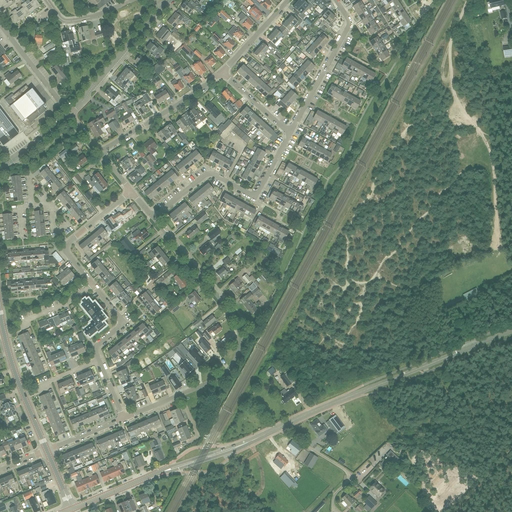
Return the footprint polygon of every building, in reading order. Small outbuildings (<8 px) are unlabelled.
[(32,0),(33,0),(30,3),(35,9),(40,6),(35,0),(32,0)] [(260,0),(261,0),(262,2),(260,4),(262,7),(263,6),(267,9),(271,4),(269,3),(270,2),(268,1),(268,0),(267,0),(260,0)] [(302,0),(299,0),(297,3),(306,11),(308,9),(310,10),(313,6),(312,5),(310,3),(308,1),(305,3),(302,0)] [(327,0),(323,0),(320,3),(318,6),(321,9),(323,11),(326,8),(324,6),(328,1),(327,0)] [(396,0),(393,0),(388,4),(391,8),(399,3),(396,0)] [(490,2),(487,3),(487,10),(492,9),(492,8),(499,6),(505,5),(503,0),(490,0),(489,0),(490,2)] [(186,1),(181,7),(189,13),(193,8),(198,12),(201,9),(195,3),(192,6),(186,1)] [(25,2),(23,4),(30,13),(35,9),(30,3),(27,5),(25,2)] [(356,12),(363,7),(360,2),(353,7),(356,12)] [(297,3),(293,7),(299,13),(298,15),(302,20),(306,16),(304,14),(306,11),(297,3)] [(402,8),(399,3),(391,8),(394,13),(402,8)] [(23,8),(20,10),(22,13),(25,17),(30,13),(23,4),(21,5),(23,8)] [(259,10),(254,6),(252,9),(249,6),(247,9),(244,6),(242,9),(246,13),(248,12),(253,16),(257,19),(262,14),(260,12),(258,10),(259,10)] [(363,7),(356,12),(359,16),(367,11),(366,11),(369,10),(367,7),(365,9),(363,7)] [(216,13),(226,22),(230,17),(220,8),(216,13)] [(405,13),(402,8),(394,13),(397,17),(405,13)] [(13,11),(20,20),(25,17),(22,13),(20,10),(17,12),(15,10),(13,11)] [(320,16),(322,17),(319,19),(322,21),(321,22),(321,23),(322,24),(332,14),(328,10),(324,15),(323,13),(320,16)] [(20,20),(13,11),(11,13),(13,15),(10,17),(15,24),(20,20)] [(367,11),(359,16),(362,21),(370,16),(367,11)] [(182,13),(179,16),(176,13),(168,22),(175,27),(181,20),(187,25),(191,20),(182,13)] [(405,13),(397,17),(400,22),(408,17),(405,13)] [(332,14),(322,24),(319,27),(324,31),(325,29),(325,27),(323,26),(326,23),(328,25),(332,29),(333,29),(337,32),(340,29),(337,26),(337,25),(335,23),(338,20),(335,17),(332,14)] [(249,20),(245,16),(243,19),(242,19),(239,22),(244,26),(248,29),(253,24),(251,22),(249,20)] [(291,16),(287,20),(294,27),(296,24),(298,26),(302,21),(297,16),(294,19),(291,16)] [(373,21),(370,16),(362,21),(365,25),(373,21)] [(408,17),(400,22),(403,27),(405,30),(410,26),(408,23),(411,22),(408,17)] [(283,24),(280,28),(287,34),(289,32),(294,27),(287,20),(283,24)] [(375,25),(373,21),(365,25),(368,30),(377,24),(375,25)] [(377,24),(368,30),(371,35),(379,30),(380,29),(377,24)] [(400,27),(398,24),(394,26),(391,28),(395,35),(398,33),(397,31),(398,31),(397,29),(400,27)] [(90,39),(87,26),(79,28),(81,34),(80,34),(82,41),(90,39)] [(238,28),(237,29),(234,26),(228,33),(232,37),(234,35),(235,36),(239,39),(244,34),(241,32),(242,32),(240,30),(238,28)] [(171,33),(163,27),(156,36),(163,42),(171,33)] [(287,34),(280,28),(278,30),(276,29),(272,34),(279,40),(281,38),(283,39),(286,35),(289,38),(290,36),(287,34)] [(178,39),(183,44),(185,42),(177,34),(178,33),(175,30),(174,32),(174,31),(171,35),(177,40),(178,39)] [(319,38),(326,44),(329,41),(326,38),(328,35),(324,32),(323,32),(321,30),(319,32),(317,33),(320,36),(319,38)] [(69,31),(62,33),(64,42),(68,41),(71,52),(74,51),(74,54),(78,53),(78,50),(80,50),(79,43),(76,44),(73,33),(70,34),(69,31)] [(221,38),(215,32),(212,35),(218,41),(221,38)] [(37,40),(33,44),(35,46),(35,47),(37,49),(47,41),(40,33),(35,37),(37,40)] [(382,38),(379,40),(377,37),(370,42),(373,47),(380,42),(386,39),(388,37),(386,33),(381,37),(382,38)] [(222,40),(224,42),(223,44),(225,46),(226,46),(230,49),(234,44),(232,42),(231,40),(232,39),(228,34),(222,40)] [(279,40),(272,34),(267,39),(271,42),(268,44),(277,52),(279,50),(276,48),(276,47),(274,45),(279,40)] [(219,43),(212,36),(210,38),(217,46),(219,43)] [(326,44),(319,38),(317,40),(314,37),(312,39),(323,48),(326,44)] [(323,48),(312,39),(311,40),(314,43),(312,45),(319,51),(323,48)] [(47,41),(37,49),(39,52),(39,51),(41,54),(45,51),(48,54),(53,50),(47,41)] [(381,44),(380,42),(373,47),(376,51),(385,46),(383,43),(381,44)] [(146,48),(153,54),(152,55),(154,57),(158,53),(160,55),(164,50),(158,45),(155,47),(150,43),(146,48)] [(309,49),(306,46),(303,43),(301,45),(308,50),(306,52),(313,58),(316,55),(309,49)] [(180,48),(187,55),(192,51),(184,44),(180,48)] [(268,54),(266,52),(269,49),(263,44),(258,49),(266,56),(268,54)] [(309,49),(316,55),(319,51),(312,45),(310,47),(307,44),(306,46),(309,49)] [(385,46),(376,51),(379,56),(386,51),(385,49),(386,48),(385,46)] [(511,46),(503,48),(505,58),(511,56),(511,46)] [(222,49),(220,47),(213,53),(216,55),(220,58),(225,54),(223,52),(223,51),(221,50),(222,49)] [(46,60),(48,59),(55,54),(55,53),(58,51),(57,49),(44,57),(46,60)] [(266,56),(258,49),(253,54),(259,59),(262,56),(264,58),(266,56)] [(202,55),(196,50),(194,53),(199,58),(202,55)] [(386,51),(379,56),(382,61),(389,56),(386,51)] [(277,52),(274,55),(280,61),(283,57),(277,52)] [(5,54),(0,58),(0,63),(1,65),(3,67),(10,61),(5,54)] [(146,55),(143,59),(139,56),(135,61),(143,68),(147,63),(148,63),(151,60),(150,60),(151,58),(146,55)] [(213,58),(210,55),(204,61),(207,64),(207,63),(211,67),(216,62),(214,60),(212,58),(213,58)] [(165,61),(168,64),(172,68),(173,68),(174,67),(170,62),(173,59),(171,57),(165,61)] [(345,61),(343,63),(342,66),(347,69),(351,61),(346,58),(345,61)] [(302,60),(301,61),(306,65),(312,70),(315,67),(308,60),(306,63),(302,60)] [(168,64),(165,61),(154,71),(158,75),(165,69),(163,67),(168,64)] [(193,66),(195,69),(197,71),(200,75),(206,71),(204,68),(203,66),(201,64),(199,61),(193,66)] [(306,65),(301,61),(300,63),(303,66),(301,67),(308,74),(312,70),(306,65)] [(351,61),(347,69),(352,72),(356,64),(351,61)] [(251,62),(249,65),(240,75),(244,78),(250,71),(248,69),(251,67),(253,64),(251,62)] [(248,64),(246,67),(243,65),(237,72),(240,75),(249,65),(248,64)] [(260,65),(269,73),(272,70),(266,64),(263,67),(261,64),(260,65)] [(356,64),(352,72),(357,74),(361,66),(356,64)] [(60,65),(58,67),(56,65),(51,69),(62,84),(67,80),(61,72),(64,70),(60,65)] [(361,66),(357,74),(361,77),(366,69),(361,66)] [(183,70),(187,74),(183,77),(185,79),(186,79),(189,83),(195,79),(193,77),(193,76),(192,75),(192,74),(187,67),(183,70)] [(296,67),(295,68),(305,77),(308,74),(301,67),(299,70),(296,67)] [(126,69),(121,74),(129,80),(133,75),(136,77),(139,74),(132,68),(130,72),(126,69)] [(305,77),(295,68),(293,70),(297,73),(295,74),(302,81),(305,77)] [(371,71),(366,69),(361,77),(366,79),(371,71)] [(253,73),(250,71),(244,78),(247,82),(257,71),(255,70),(253,73)] [(11,76),(8,72),(4,76),(10,84),(21,76),(17,71),(11,76)] [(258,73),(257,71),(247,82),(251,85),(257,78),(255,76),(258,73)] [(375,74),(371,71),(366,79),(371,82),(375,74)] [(142,77),(143,76),(150,82),(152,81),(154,78),(147,72),(144,76),(141,73),(140,75),(142,77)] [(289,75),(286,73),(284,76),(287,78),(287,77),(290,79),(288,82),(296,88),(299,84),(294,80),(289,75)] [(129,80),(121,74),(117,79),(120,82),(118,85),(124,91),(127,87),(125,85),(129,80)] [(290,74),(289,75),(294,80),(299,84),(302,81),(295,74),(293,77),(290,74)] [(257,78),(251,85),(254,88),(264,78),(262,76),(259,79),(257,78)] [(265,79),(264,78),(254,88),(258,91),(264,84),(262,82),(265,79)] [(266,86),(264,84),(258,91),(261,94),(272,83),(272,82),(273,81),(272,79),(269,83),(266,86)] [(176,82),(175,80),(171,83),(174,88),(175,87),(178,92),(183,87),(182,85),(181,83),(179,80),(176,82)] [(273,84),(272,83),(261,94),(265,98),(266,96),(268,98),(275,91),(273,89),(271,90),(269,88),(273,84)] [(332,84),(331,86),(327,94),(332,96),(336,88),(334,87),(335,85),(332,84)] [(45,104),(32,89),(30,91),(26,85),(13,96),(12,94),(4,99),(9,107),(11,111),(13,110),(19,119),(18,119),(21,123),(22,122),(26,127),(27,126),(29,127),(34,123),(33,121),(46,111),(42,106),(45,104)] [(158,91),(164,101),(169,97),(167,94),(171,92),(166,85),(163,87),(163,88),(158,91)] [(112,86),(110,88),(105,93),(111,99),(109,102),(116,107),(118,105),(117,104),(116,102),(121,97),(115,92),(117,90),(112,86)] [(336,88),(332,96),(337,99),(342,89),(339,87),(338,89),(336,88)] [(288,94),(295,100),(298,97),(291,91),(288,88),(286,89),(289,92),(288,94)] [(237,102),(232,96),(233,96),(227,89),(222,93),(227,100),(230,98),(234,104),(233,104),(237,110),(241,107),(242,106),(240,103),(241,103),(239,100),(237,102)] [(345,90),(342,89),(337,99),(342,102),(346,94),(344,92),(345,90)] [(164,101),(158,91),(156,92),(157,95),(155,97),(152,93),(149,95),(154,103),(157,101),(159,104),(164,101)] [(288,94),(286,96),(280,91),(279,93),(281,95),(291,104),(295,100),(288,94)] [(142,96),(143,98),(134,104),(137,109),(136,110),(140,115),(141,114),(141,115),(147,111),(143,106),(147,103),(147,104),(151,101),(149,98),(150,97),(148,93),(146,93),(142,96)] [(351,96),(346,94),(342,102),(346,104),(351,96)] [(291,104),(281,95),(280,97),(282,98),(276,105),(279,107),(281,106),(285,110),(288,107),(291,104)] [(355,99),(351,96),(346,104),(351,107),(355,99)] [(237,110),(231,102),(227,106),(224,103),(227,101),(225,99),(223,102),(220,99),(218,101),(228,112),(231,115),(237,110)] [(355,99),(351,107),(356,110),(361,102),(355,99)] [(129,109),(125,102),(114,109),(115,111),(123,107),(126,111),(129,109)] [(215,108),(210,103),(205,107),(211,113),(210,113),(215,118),(220,114),(215,109),(215,108)] [(241,120),(250,110),(246,107),(240,114),(242,116),(239,119),(240,119),(236,123),(235,122),(234,123),(236,125),(238,123),(241,120)] [(19,134),(0,109),(0,142),(3,146),(19,134)] [(115,114),(113,109),(105,114),(108,118),(115,114)] [(190,117),(187,119),(192,125),(194,128),(202,122),(206,119),(200,111),(199,112),(198,109),(196,111),(194,109),(188,114),(190,117)] [(253,113),(250,110),(241,120),(242,122),(245,119),(247,120),(253,113)] [(316,113),(314,116),(313,119),(312,120),(315,122),(316,120),(318,122),(322,114),(317,111),(316,113)] [(133,120),(129,113),(120,118),(124,125),(133,120)] [(247,120),(249,122),(246,125),(248,127),(257,116),(253,113),(247,120)] [(322,114),(318,122),(323,124),(322,126),(327,116),(322,114)] [(88,124),(90,128),(93,127),(93,126),(96,124),(96,125),(100,122),(103,121),(104,120),(101,116),(88,124)] [(260,120),(257,116),(248,127),(249,128),(252,125),(254,127),(260,120)] [(332,119),(327,116),(322,126),(324,127),(325,126),(328,127),(332,119)] [(192,125),(187,119),(185,121),(183,118),(176,123),(180,127),(178,130),(180,132),(183,130),(182,130),(188,125),(189,127),(192,125)] [(225,130),(232,123),(227,118),(217,129),(222,133),(225,130)] [(332,119),(328,127),(330,128),(329,130),(332,131),(332,130),(333,130),(337,122),(332,119)] [(120,127),(115,120),(112,122),(116,130),(120,127)] [(260,120),(254,127),(256,128),(253,132),(255,133),(264,123),(260,120)] [(93,127),(90,128),(93,133),(100,129),(103,127),(100,122),(96,125),(96,124),(93,126),(93,127)] [(112,122),(108,125),(113,132),(116,130),(112,122)] [(342,124),(337,122),(333,130),(332,130),(332,131),(334,133),(335,131),(337,132),(342,124)] [(236,126),(232,123),(225,130),(229,134),(232,131),(236,126)] [(267,126),(264,123),(255,133),(256,134),(259,131),(261,133),(267,126)] [(170,124),(164,129),(170,137),(173,134),(175,136),(178,134),(176,132),(177,132),(170,124)] [(342,124),(337,132),(342,135),(347,127),(342,124)] [(267,126),(261,133),(263,135),(260,138),(262,139),(271,129),(267,126)] [(93,133),(96,138),(100,135),(101,138),(107,134),(103,127),(100,129),(93,133)] [(170,137),(164,129),(157,134),(163,142),(170,137)] [(271,129),(262,139),(263,140),(266,137),(268,139),(275,132),(271,129)] [(186,139),(180,132),(177,135),(182,142),(186,139)] [(304,134),(302,138),(298,146),(302,149),(307,140),(304,139),(306,135),(305,135),(304,134)] [(337,145),(340,147),(345,136),(342,135),(338,142),(337,141),(336,145),(337,145)] [(309,141),(307,140),(302,149),(306,151),(313,139),(311,138),(309,141)] [(156,151),(154,149),(153,148),(157,146),(151,139),(144,145),(149,152),(149,151),(152,155),(156,151)] [(313,139),(306,151),(311,153),(315,145),(313,143),(315,140),(313,139)] [(326,151),(323,149),(319,158),(323,160),(330,148),(332,143),(330,141),(326,151)] [(170,149),(165,142),(162,145),(167,151),(170,149)] [(317,146),(315,145),(311,153),(315,155),(321,143),(319,142),(317,146)] [(321,143),(315,155),(319,158),(323,149),(321,148),(323,144),(321,143)] [(75,144),(69,149),(73,153),(78,148),(75,144)] [(255,153),(263,157),(266,153),(263,152),(264,149),(255,144),(253,148),(256,150),(255,153)] [(192,153),(198,161),(202,158),(195,150),(193,147),(191,149),(194,152),(192,153)] [(331,149),(330,148),(323,160),(327,162),(332,154),(329,152),(331,149)] [(213,162),(220,150),(218,149),(216,153),(214,151),(214,150),(211,149),(207,157),(209,158),(209,159),(213,162)] [(198,161),(192,153),(190,155),(186,150),(184,152),(185,154),(194,164),(198,161)] [(220,150),(213,162),(217,164),(222,156),(219,154),(221,151),(220,150)] [(225,157),(222,156),(217,164),(222,167),(230,152),(228,151),(227,154),(225,157)] [(250,153),(249,155),(261,161),(263,157),(255,153),(254,155),(250,153)] [(157,163),(150,154),(146,157),(154,166),(157,163)] [(185,154),(184,155),(186,158),(184,160),(190,167),(194,164),(185,154)] [(261,161),(249,155),(247,154),(245,158),(251,161),(259,165),(261,161)] [(74,166),(78,163),(80,166),(87,160),(83,155),(76,161),(72,163),(74,166)] [(176,155),(175,156),(186,170),(190,167),(184,160),(182,162),(176,155)] [(233,162),(228,159),(230,156),(228,155),(222,167),(226,169),(228,166),(230,168),(232,163),(233,162)] [(186,170),(175,156),(172,159),(175,162),(176,161),(179,164),(176,166),(182,174),(186,170)] [(128,159),(127,157),(120,163),(126,171),(136,163),(133,159),(132,158),(130,158),(128,159)] [(259,165),(251,161),(249,163),(246,161),(245,163),(257,170),(259,165)] [(168,174),(173,181),(178,177),(176,175),(177,174),(168,162),(166,164),(169,167),(167,168),(165,170),(168,173),(168,174)] [(257,170),(245,163),(244,165),(247,167),(246,169),(254,174),(257,170)] [(288,165),(286,169),(284,172),(282,175),(284,176),(286,173),(288,174),(293,166),(289,164),(288,165)] [(44,178),(53,170),(52,168),(49,170),(45,165),(39,169),(42,172),(40,173),(44,178)] [(135,172),(130,176),(131,178),(130,178),(130,179),(132,182),(133,182),(134,181),(135,183),(141,178),(142,179),(147,175),(140,166),(135,170),(136,171),(134,172),(135,172)] [(297,168),(293,166),(288,174),(290,175),(289,179),(290,180),(297,168)] [(301,170),(297,168),(290,180),(292,181),(294,177),(297,179),(301,170)] [(241,170),(240,171),(252,178),(254,174),(246,169),(245,172),(241,170)] [(161,173),(160,172),(159,172),(158,170),(156,171),(160,175),(158,177),(160,180),(166,187),(170,184),(161,173)] [(301,170),(297,179),(299,180),(297,183),(299,184),(305,173),(301,170)] [(52,171),(44,178),(47,182),(54,176),(53,174),(54,173),(52,171)] [(252,178),(240,171),(239,173),(243,175),(242,178),(250,182),(252,178)] [(173,181),(168,174),(165,175),(163,172),(161,173),(170,184),(173,181)] [(88,175),(85,178),(92,188),(94,190),(97,188),(95,186),(96,185),(103,179),(98,173),(93,177),(91,178),(88,175)] [(309,175),(305,173),(299,184),(300,185),(302,182),(305,183),(309,175)] [(72,178),(77,185),(82,181),(77,174),(72,178)] [(313,177),(309,175),(305,183),(307,184),(305,188),(307,189),(313,177)] [(54,176),(47,182),(51,187),(59,180),(57,178),(56,179),(54,176)] [(313,177),(307,189),(309,190),(310,186),(313,188),(318,180),(313,177)] [(155,178),(153,180),(162,190),(166,187),(160,180),(158,182),(155,178)] [(59,180),(51,187),(55,192),(57,190),(59,191),(66,186),(60,179),(59,180)] [(108,186),(103,179),(96,185),(101,191),(103,189),(103,190),(108,186)] [(162,190),(153,180),(152,181),(155,184),(152,186),(158,193),(162,190)] [(158,193),(152,186),(150,188),(147,185),(148,185),(146,183),(145,184),(146,186),(145,186),(154,197),(158,193)] [(204,187),(213,197),(214,196),(214,195),(216,193),(214,191),(214,190),(208,183),(204,187)] [(150,200),(154,197),(145,186),(142,189),(142,190),(141,191),(143,194),(144,193),(150,200)] [(213,197),(204,187),(200,190),(206,197),(208,195),(211,198),(213,197)] [(275,189),(274,191),(273,190),(269,199),(274,201),(279,193),(276,192),(277,190),(275,189)] [(200,190),(197,193),(207,205),(207,206),(208,204),(204,199),(206,197),(200,190)] [(67,193),(66,194),(64,191),(57,197),(61,202),(69,195),(67,193)] [(84,195),(88,200),(93,197),(88,191),(84,195)] [(207,205),(197,193),(193,196),(199,203),(201,201),(205,206),(207,205)] [(226,203),(230,196),(225,193),(221,202),(224,203),(221,207),(223,208),(226,203)] [(279,193),(274,201),(279,204),(283,196),(279,193)] [(69,195),(61,202),(64,206),(71,200),(69,198),(71,197),(69,195)] [(199,203),(193,196),(189,199),(195,207),(194,207),(197,210),(199,208),(196,205),(199,203)] [(223,208),(221,211),(223,212),(227,205),(229,207),(232,202),(234,198),(230,196),(226,203),(223,208)] [(288,199),(283,196),(279,204),(284,207),(288,199)] [(232,202),(229,207),(232,208),(230,212),(232,213),(234,209),(238,201),(234,198),(232,202)] [(288,199),(284,207),(289,209),(294,200),(291,198),(290,200),(288,199)] [(73,203),(71,200),(64,206),(68,211),(76,204),(74,202),(73,203)] [(297,201),(294,200),(289,209),(293,212),(298,204),(296,203),(297,201)] [(232,213),(230,216),(231,217),(236,210),(238,211),(241,207),(243,203),(238,201),(234,209),(232,213)] [(185,202),(181,206),(185,211),(189,216),(190,218),(192,220),(193,218),(191,215),(190,215),(188,212),(190,210),(185,202)] [(247,205),(243,203),(241,207),(238,211),(241,213),(239,217),(241,217),(247,205)] [(300,205),(298,204),(293,212),(298,215),(303,207),(304,205),(301,203),(300,205)] [(76,204),(68,211),(72,215),(79,209),(77,207),(78,206),(76,204)] [(120,212),(119,213),(113,217),(112,216),(109,218),(113,224),(115,227),(116,227),(119,226),(119,224),(117,222),(116,221),(122,217),(122,218),(124,217),(125,218),(131,214),(131,216),(137,211),(132,204),(126,208),(127,209),(121,213),(120,212)] [(247,205),(241,217),(242,218),(244,215),(247,216),(252,208),(247,205)] [(91,206),(90,208),(87,210),(90,214),(93,212),(95,214),(95,215),(97,213),(95,211),(91,206)] [(187,218),(190,221),(192,220),(190,218),(189,216),(185,211),(181,206),(177,209),(180,212),(183,216),(185,214),(187,218)] [(256,210),(252,208),(247,216),(250,218),(248,221),(250,222),(252,219),(251,219),(256,210)] [(81,212),(79,209),(72,215),(75,219),(83,213),(82,211),(81,212)] [(177,217),(179,219),(181,223),(183,221),(180,218),(183,216),(180,212),(177,209),(175,210),(173,212),(177,217)] [(177,217),(173,212),(169,215),(175,223),(177,221),(179,223),(175,227),(178,230),(184,226),(181,223),(179,219),(177,217)] [(203,212),(195,219),(199,224),(208,217),(208,216),(209,215),(206,212),(204,213),(203,212)] [(83,213),(75,219),(79,224),(86,218),(84,216),(85,215),(83,213)] [(253,223),(260,227),(264,219),(259,216),(258,219),(256,218),(253,223)] [(264,219),(260,227),(259,229),(264,232),(265,230),(267,226),(269,222),(264,219)] [(269,232),(270,232),(272,228),(274,224),(269,222),(267,226),(265,230),(269,232)] [(276,226),(274,224),(272,228),(270,232),(274,235),(276,232),(277,230),(277,229),(279,227),(276,226)] [(186,233),(190,238),(199,231),(194,225),(187,231),(188,232),(186,233)] [(97,231),(103,238),(105,236),(106,237),(108,235),(108,234),(102,227),(97,231)] [(214,237),(221,232),(216,227),(210,232),(214,237)] [(281,228),(279,227),(277,229),(277,230),(276,232),(274,235),(274,236),(278,239),(279,237),(281,233),(284,229),(281,228)] [(132,234),(134,237),(136,240),(139,237),(142,240),(148,235),(144,230),(141,232),(138,229),(132,234)] [(281,233),(279,237),(284,240),(286,241),(289,235),(287,235),(289,232),(284,229),(281,233)] [(97,231),(93,235),(99,243),(101,241),(101,240),(103,238),(97,231)] [(99,243),(93,235),(88,239),(94,246),(96,244),(97,245),(99,243)] [(94,246),(88,239),(84,242),(90,250),(93,249),(96,247),(94,246)] [(90,250),(84,242),(79,246),(85,253),(87,251),(88,252),(90,250)] [(213,248),(208,242),(202,247),(203,248),(200,250),(203,255),(206,252),(207,253),(213,248)] [(218,251),(223,255),(228,249),(223,244),(218,251)] [(131,245),(125,249),(129,254),(134,249),(131,245)] [(162,251),(158,247),(151,252),(155,256),(158,254),(162,251)] [(41,250),(41,249),(38,249),(38,254),(38,260),(41,259),(41,261),(45,260),(45,264),(49,264),(48,254),(48,251),(44,251),(44,250),(41,250)] [(14,251),(11,252),(11,253),(8,253),(8,255),(5,255),(5,264),(11,263),(11,265),(15,265),(15,262),(14,251)] [(158,254),(155,256),(159,261),(165,256),(162,251),(158,254)] [(243,251),(237,256),(239,259),(246,254),(243,251)] [(229,255),(221,261),(223,264),(232,258),(229,255)] [(169,261),(165,256),(159,261),(163,266),(169,261)] [(95,270),(103,263),(101,261),(103,260),(100,257),(98,259),(97,258),(90,263),(91,265),(91,266),(95,270)] [(105,265),(103,263),(95,270),(98,275),(105,269),(103,266),(105,265)] [(219,270),(216,273),(218,276),(221,279),(224,276),(228,273),(230,271),(227,267),(225,264),(223,266),(222,266),(223,267),(219,270)] [(62,273),(69,280),(75,276),(68,268),(64,271),(62,269),(60,270),(62,273)] [(107,271),(105,269),(98,275),(102,279),(110,272),(108,270),(107,271)] [(182,289),(183,289),(187,285),(183,280),(184,279),(179,273),(174,277),(169,271),(155,282),(160,289),(164,286),(166,288),(171,283),(170,281),(173,279),(176,282),(174,283),(178,289),(180,287),(182,289)] [(110,272),(102,279),(106,283),(113,278),(111,275),(112,274),(110,272)] [(69,280),(62,273),(57,277),(63,285),(69,280)] [(242,277),(247,284),(251,280),(253,282),(256,280),(252,275),(249,277),(246,274),(242,277)] [(240,293),(238,290),(243,287),(239,283),(241,282),(237,277),(235,280),(235,281),(229,286),(234,293),(236,296),(240,293)] [(41,280),(42,291),(44,290),(44,289),(48,289),(47,284),(52,284),(55,287),(59,284),(53,278),(52,279),(47,280),(47,278),(44,279),(44,280),(41,280)] [(18,293),(17,282),(14,283),(14,281),(11,282),(8,282),(8,289),(11,289),(12,292),(15,292),(15,293),(18,293)] [(113,292),(121,285),(119,283),(118,284),(116,282),(114,283),(113,282),(108,286),(113,292)] [(123,287),(121,285),(113,292),(116,297),(123,291),(121,288),(123,287)] [(257,287),(251,292),(254,296),(260,291),(257,287)] [(467,301),(479,294),(476,288),(463,295),(467,301)] [(139,298),(138,299),(139,301),(141,303),(151,295),(152,295),(150,292),(148,290),(147,291),(145,292),(144,294),(142,295),(140,297),(138,298),(139,298)] [(123,291),(116,297),(118,299),(120,301),(124,298),(126,296),(128,294),(127,293),(126,292),(125,293),(124,292),(123,291)] [(196,303),(201,300),(194,292),(188,297),(192,302),(194,300),(196,303)] [(249,300),(253,297),(250,293),(246,296),(246,295),(240,300),(243,304),(249,300)] [(124,298),(120,301),(122,303),(124,306),(127,303),(131,300),(130,298),(129,297),(130,296),(129,295),(128,294),(126,296),(124,298)] [(155,299),(151,295),(141,303),(143,305),(144,304),(146,307),(153,301),(155,299)] [(87,297),(84,299),(80,303),(93,320),(90,322),(91,323),(84,330),(86,332),(85,333),(86,335),(87,334),(89,337),(97,330),(98,331),(105,325),(103,323),(104,322),(104,320),(106,318),(100,311),(101,310),(94,302),(92,304),(88,299),(87,297)] [(169,306),(164,299),(161,301),(167,308),(169,306)] [(179,300),(168,309),(173,314),(179,309),(177,307),(181,303),(179,300)] [(249,300),(243,304),(248,310),(248,309),(252,314),(257,309),(255,307),(256,306),(254,304),(253,304),(249,300)] [(156,305),(153,301),(146,307),(149,311),(156,305)] [(158,307),(156,305),(149,311),(153,315),(159,310),(160,312),(163,310),(161,308),(162,308),(160,305),(158,307)] [(72,314),(69,315),(67,310),(58,314),(59,316),(57,317),(57,316),(56,316),(52,317),(56,326),(60,325),(60,326),(62,325),(62,324),(71,321),(71,320),(74,319),(72,314)] [(208,319),(200,325),(202,327),(204,329),(205,328),(206,327),(207,327),(211,323),(216,320),(214,317),(212,315),(208,319)] [(56,326),(52,317),(49,319),(49,320),(48,321),(47,320),(47,321),(46,319),(38,322),(42,332),(50,329),(50,330),(53,328),(56,326)] [(196,321),(192,324),(194,326),(195,327),(198,324),(202,321),(201,320),(200,318),(196,321)] [(143,324),(138,327),(140,329),(141,331),(144,334),(146,337),(147,336),(153,331),(149,326),(147,328),(143,324)] [(222,329),(218,325),(214,327),(207,332),(209,334),(213,332),(215,335),(222,329)] [(138,327),(134,331),(140,338),(144,334),(141,331),(140,329),(138,327)] [(134,331),(130,334),(135,341),(140,338),(134,331)] [(202,334),(204,336),(208,341),(211,338),(206,331),(202,334)] [(21,343),(31,339),(28,332),(18,336),(21,343)] [(77,334),(80,342),(85,340),(82,332),(77,334)] [(130,334),(126,338),(131,345),(135,341),(130,334)] [(63,337),(61,338),(62,339),(62,341),(63,343),(64,344),(65,348),(65,349),(66,351),(67,352),(67,353),(68,354),(69,354),(70,353),(69,351),(68,349),(68,348),(67,347),(68,347),(66,342),(64,337),(63,337)] [(131,345),(126,338),(121,341),(127,348),(131,345)] [(31,340),(31,339),(21,343),(24,349),(33,345),(31,340)] [(121,341),(117,345),(122,352),(125,355),(129,351),(127,348),(121,341)] [(211,348),(204,341),(199,345),(206,352),(211,348)] [(74,345),(79,355),(85,352),(82,343),(78,345),(77,344),(74,345)] [(33,345),(24,349),(26,356),(36,352),(33,345)] [(72,347),(68,349),(69,351),(70,353),(72,357),(75,356),(79,355),(74,345),(73,345),(72,346),(72,347)] [(117,345),(113,349),(118,355),(122,352),(117,345)] [(187,356),(185,355),(181,351),(177,346),(171,350),(175,353),(176,352),(183,359),(187,356)] [(195,348),(189,354),(197,363),(203,357),(195,348)] [(58,353),(57,354),(61,362),(64,361),(66,360),(66,359),(65,355),(66,355),(68,354),(67,353),(67,352),(66,351),(65,349),(62,350),(60,351),(59,351),(60,353),(58,353)] [(118,355),(113,349),(108,352),(113,358),(112,359),(114,362),(118,359),(116,357),(118,355)] [(61,362),(57,354),(52,356),(50,351),(45,353),(49,362),(53,361),(54,365),(61,362)] [(39,358),(36,352),(26,356),(29,362),(39,358)] [(166,353),(159,358),(161,361),(169,356),(166,353)] [(42,365),(39,358),(29,362),(32,369),(42,365)] [(184,361),(178,366),(187,376),(192,370),(184,361)] [(44,372),(42,365),(32,369),(35,376),(44,372)] [(171,373),(165,365),(160,368),(166,377),(171,373)] [(121,371),(117,373),(118,376),(119,379),(127,375),(129,375),(129,373),(128,372),(127,370),(126,369),(121,371)] [(84,374),(88,384),(95,381),(91,371),(84,374)] [(80,375),(77,377),(79,382),(81,387),(82,386),(85,385),(88,384),(84,374),(80,375)] [(129,378),(127,375),(119,379),(122,385),(131,381),(130,378),(129,378)] [(178,379),(176,375),(169,380),(171,383),(175,390),(182,385),(179,381),(180,380),(179,379),(178,379)] [(285,375),(280,378),(282,380),(287,387),(291,384),(287,377),(285,375)] [(156,384),(159,392),(166,390),(165,386),(168,385),(164,376),(160,378),(162,381),(156,384)] [(71,379),(65,382),(68,390),(75,387),(71,379)] [(68,390),(65,382),(58,385),(62,395),(65,393),(65,392),(68,390)] [(159,392),(156,384),(150,386),(148,383),(144,385),(148,394),(152,392),(153,395),(159,392)] [(126,387),(126,390),(124,391),(127,396),(135,393),(134,390),(136,390),(134,386),(133,387),(132,385),(126,387)] [(280,397),(284,403),(296,395),(292,389),(280,397)] [(42,403),(52,399),(49,393),(39,397),(42,403)] [(136,396),(135,393),(127,396),(129,402),(139,398),(138,395),(136,396)] [(52,399),(42,403),(45,410),(54,406),(52,399)] [(10,402),(2,405),(2,406),(1,406),(3,410),(1,410),(1,412),(2,414),(3,415),(5,414),(6,417),(7,417),(8,417),(8,418),(15,415),(15,414),(16,413),(15,410),(14,410),(13,410),(12,407),(12,406),(13,406),(12,402),(11,403),(10,402)] [(105,404),(105,406),(103,407),(102,406),(100,406),(104,416),(106,416),(106,417),(109,415),(109,414),(106,407),(110,406),(108,403),(105,404)] [(47,417),(57,413),(56,411),(54,406),(45,410),(47,417)] [(104,416),(100,406),(98,407),(98,409),(95,410),(99,418),(104,416)] [(173,418),(181,415),(179,409),(170,412),(173,418)] [(92,410),(90,411),(94,421),(99,418),(95,410),(93,411),(92,410)] [(88,413),(85,414),(89,423),(94,421),(90,411),(87,412),(88,413)] [(60,419),(57,413),(47,417),(50,423),(60,419)] [(89,423),(85,414),(83,415),(82,414),(80,415),(84,425),(89,423)] [(77,416),(78,417),(75,418),(79,427),(84,425),(80,415),(77,416)] [(184,421),(181,415),(173,418),(175,424),(184,421)] [(329,420),(338,432),(345,427),(335,415),(329,420)] [(162,427),(160,424),(161,424),(157,416),(152,418),(156,428),(158,427),(159,428),(162,427)] [(79,427),(75,418),(72,419),(72,418),(69,419),(70,420),(74,429),(79,427)] [(152,418),(147,420),(150,428),(153,427),(154,429),(156,428),(152,418)] [(60,419),(50,423),(53,430),(62,426),(60,419)] [(322,424),(318,419),(311,424),(316,430),(315,431),(319,436),(328,429),(324,424),(322,426),(322,425),(321,425),(322,424)] [(150,428),(147,420),(142,422),(146,432),(148,431),(148,429),(150,428)] [(142,422),(137,424),(141,432),(143,431),(144,433),(146,432),(142,422)] [(141,432),(137,424),(132,426),(136,436),(141,434),(141,432)] [(65,433),(62,426),(53,430),(56,437),(65,433)] [(136,436),(132,426),(127,429),(128,432),(127,433),(129,437),(130,437),(133,435),(134,437),(136,436)] [(180,435),(188,432),(186,426),(177,429),(180,435)] [(122,430),(117,432),(120,441),(123,440),(124,441),(126,440),(126,439),(123,431),(122,430)] [(117,432),(112,435),(116,445),(118,444),(118,442),(120,441),(117,432)] [(188,432),(180,435),(181,438),(179,439),(180,442),(191,438),(188,432)] [(23,434),(20,435),(21,438),(19,439),(21,443),(23,447),(28,445),(23,434)] [(112,435),(107,437),(110,445),(113,444),(114,446),(116,445),(112,435)] [(110,445),(107,437),(102,439),(106,449),(109,448),(108,446),(110,445)] [(4,439),(3,439),(7,450),(10,449),(11,452),(17,450),(13,441),(8,443),(7,441),(5,441),(4,439)] [(21,443),(19,439),(13,441),(17,450),(23,447),(21,443)] [(106,449),(102,439),(97,441),(100,449),(103,448),(104,450),(106,449)] [(152,449),(152,450),(153,453),(155,458),(154,459),(153,460),(154,462),(156,462),(157,462),(164,459),(158,445),(156,439),(152,441),(153,442),(155,447),(155,446),(156,448),(152,449)] [(292,441),(284,449),(290,454),(296,447),(298,448),(299,447),(292,441)] [(97,449),(95,444),(93,445),(92,443),(87,445),(91,455),(93,454),(93,452),(96,451),(95,449),(97,449)] [(91,455),(87,445),(82,447),(85,455),(88,454),(89,456),(91,455)] [(82,447),(77,449),(81,459),(83,458),(83,456),(85,455),(82,447)] [(81,459),(77,449),(72,451),(75,460),(78,458),(79,460),(81,459)] [(75,460),(72,451),(67,453),(71,463),(73,462),(73,461),(75,460)] [(71,463),(67,453),(62,455),(64,461),(63,461),(65,466),(71,463)] [(310,453),(303,463),(311,468),(318,457),(310,453)] [(276,459),(273,463),(281,469),(283,466),(284,467),(288,462),(285,460),(286,459),(279,454),(275,459),(276,459)] [(134,458),(139,467),(146,465),(141,455),(134,458)] [(388,455),(380,464),(384,468),(392,459),(388,455)] [(116,460),(114,461),(120,476),(122,474),(125,473),(124,469),(127,468),(124,461),(120,462),(121,464),(118,466),(117,464),(118,464),(116,460)] [(114,467),(110,469),(114,477),(117,476),(117,477),(120,476),(114,461),(114,462),(112,463),(113,466),(114,465),(114,467)] [(41,462),(38,463),(37,462),(35,463),(41,476),(43,475),(41,471),(44,470),(44,469),(41,462)] [(33,464),(34,465),(31,466),(35,474),(37,473),(39,477),(41,476),(35,463),(33,464)] [(35,474),(31,466),(29,467),(28,466),(26,467),(31,480),(34,479),(32,475),(35,474)] [(109,480),(104,466),(101,467),(102,470),(103,470),(104,471),(100,473),(104,482),(106,481),(107,481),(109,480)] [(114,477),(110,469),(107,470),(106,469),(107,468),(106,466),(104,466),(109,480),(112,479),(114,477)] [(24,469),(22,470),(25,478),(28,477),(29,481),(31,480),(26,467),(24,468),(24,469)] [(294,481),(297,484),(300,481),(288,469),(287,471),(295,480),(294,481)] [(25,478),(22,470),(19,471),(18,470),(16,471),(17,472),(20,480),(22,484),(24,483),(23,479),(25,478)] [(89,488),(85,479),(82,480),(81,479),(82,479),(81,476),(79,471),(76,472),(84,490),(87,489),(89,488)] [(76,472),(70,475),(72,478),(76,476),(76,478),(77,481),(78,480),(79,482),(75,483),(74,480),(71,482),(73,486),(75,485),(79,492),(81,491),(84,490),(76,472)] [(91,472),(89,473),(94,486),(97,485),(100,483),(96,474),(92,476),(92,475),(92,474),(91,472)] [(285,472),(280,478),(289,487),(295,482),(285,472)] [(89,477),(85,479),(89,488),(92,487),(94,486),(89,473),(87,473),(88,476),(89,477)] [(9,474),(6,475),(13,490),(15,489),(12,483),(17,481),(16,479),(14,480),(12,474),(9,475),(9,474)] [(5,477),(2,478),(5,486),(6,488),(9,487),(11,491),(13,490),(6,475),(4,476),(5,477)] [(383,492),(385,490),(376,482),(369,489),(378,497),(380,495),(380,496),(384,493),(383,492)] [(36,489),(38,494),(39,494),(39,492),(42,491),(41,490),(47,488),(45,485),(36,489)] [(44,499),(45,498),(49,506),(56,502),(52,492),(50,493),(48,489),(41,492),(44,499)] [(358,499),(361,496),(360,494),(361,493),(359,490),(353,495),(355,498),(356,497),(358,499)] [(31,491),(23,495),(25,500),(34,496),(31,491)] [(149,498),(146,493),(139,496),(141,501),(143,504),(150,501),(149,498)] [(343,501),(341,503),(345,507),(347,505),(348,507),(353,503),(355,501),(352,498),(351,499),(346,494),(341,499),(343,501)] [(369,495),(363,501),(371,509),(374,506),(372,504),(375,501),(369,495)] [(22,508),(17,496),(12,498),(15,505),(16,505),(18,510),(22,508)] [(35,511),(40,510),(35,498),(26,501),(29,507),(31,506),(33,511),(35,511)] [(0,511),(6,509),(6,508),(10,506),(7,500),(3,502),(2,502),(0,503),(0,511)] [(125,503),(128,511),(129,511),(136,510),(132,500),(125,503)] [(323,501),(317,508),(319,510),(325,503),(323,501)] [(128,511),(125,503),(124,502),(117,505),(120,511),(127,511),(128,511),(127,511),(128,511)]
